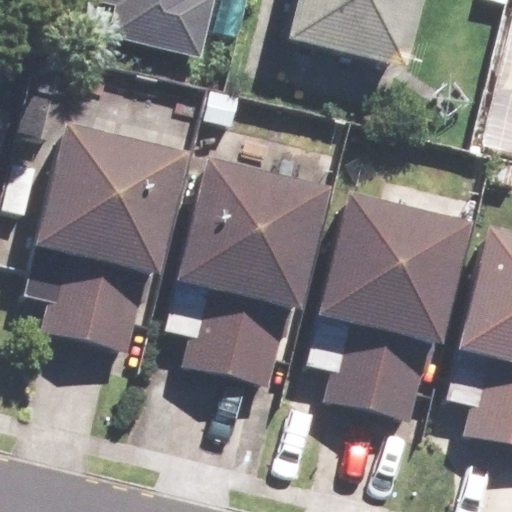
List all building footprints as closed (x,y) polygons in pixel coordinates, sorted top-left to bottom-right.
[(44,0),(102,15),(95,43),(188,67),(204,2),(196,0),(44,0)] [(276,0),(263,56),(381,85),(401,0),(276,0)] [(474,137),(511,146),(511,3),(508,3),(474,137)] [(163,170),(41,140),(10,262),(18,264),(7,304),(34,311),(26,341),(115,363),(163,170)] [(303,204),(181,174),(150,296),(158,298),(147,338),(174,345),(166,375),(255,397),(303,204)] [(446,240),(323,209),(293,331),(300,333),(290,374),(316,380),(309,411),(397,433),(446,240)] [(511,255),(462,243),(432,365),(439,367),(429,407),(455,414),(448,444),(511,459),(511,255)]
